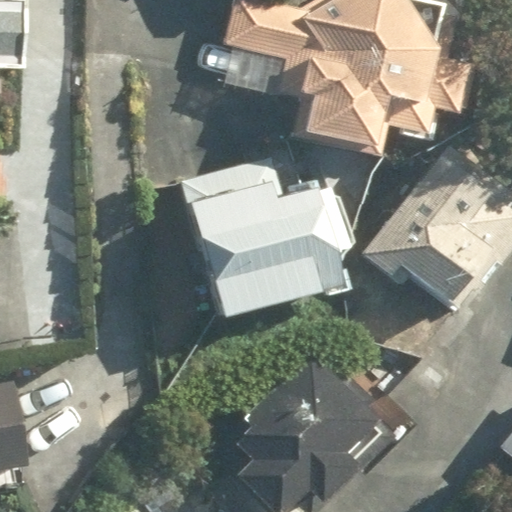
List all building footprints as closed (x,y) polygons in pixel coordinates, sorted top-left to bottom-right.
[(0,0),(0,69),(11,70),(14,0),(0,0)] [(329,0),(310,13),(249,0),(231,0),(224,45),(285,55),(277,93),(300,97),(291,133),(361,146),(372,87),(409,103),(416,47),(386,0),(329,0)] [(511,195),(474,164),(463,178),(433,153),(353,250),(384,276),(394,263),(440,301),(483,249),(496,260),(511,241),(511,212),(503,204),(511,195)] [(324,248),(306,184),(277,192),(267,155),(173,182),(212,318),(306,292),(296,256),(324,248)] [(34,404),(98,462),(163,389),(99,332),(34,404)] [(369,427),(299,361),(243,419),(254,429),(214,471),(257,511),(274,511),(291,495),(308,511),(350,468),(339,458),(369,427)] [(0,467),(13,466),(3,391),(0,391),(0,467)] [(511,424),(497,442),(511,455),(511,424)]
